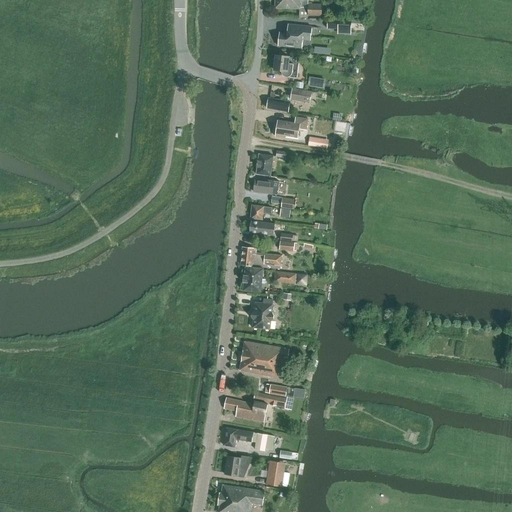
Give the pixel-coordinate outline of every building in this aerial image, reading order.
[(299,18),(308,18),(308,16),(322,16),(322,5),(308,4),(308,0),(275,0),(275,9),(299,9),(299,18)] [(338,30),(351,31),(351,22),(339,22),(338,30)] [(278,46),(302,48),(303,36),(311,37),(312,27),(288,25),(288,30),(284,33),(279,33),(278,46)] [(282,71),(282,72),(282,73),(282,74),(282,75),(283,76),(297,79),(300,58),(276,55),(275,70),(282,71)] [(312,80),(329,82),(330,73),(313,71),(312,80)] [(291,100),(310,103),(312,92),(292,89),(291,100)] [(267,108),(289,112),(290,102),(269,98),(267,108)] [(275,136),(286,138),(286,136),(298,138),(299,129),(306,130),(308,119),(296,117),(295,123),(278,121),(275,136)] [(313,131),(312,140),(332,143),(333,134),(313,131)] [(256,174),(271,176),(274,156),(259,154),(256,174)] [(305,163),(315,164),(316,156),(306,155),(305,163)] [(254,192),(278,195),(279,188),(273,187),(274,181),(256,179),(254,192)] [(281,207),(295,209),(296,200),(283,199),(281,207)] [(264,207),(252,205),(251,219),(262,220),(263,213),(271,214),(272,208),(264,207)] [(280,217),(290,218),(291,211),(281,210),(280,217)] [(249,232),(273,235),(275,224),(272,224),(264,223),(251,221),(249,232)] [(281,241),(293,242),(294,235),(282,234),(281,241)] [(280,250),(294,251),(295,244),(281,242),(280,250)] [(257,253),(257,249),(243,247),(241,265),(252,267),(275,269),(281,269),(282,256),(257,253)] [(243,291),(261,292),(262,281),(263,269),(246,267),(243,291)] [(275,282),(306,285),(307,275),(276,272),(275,282)] [(253,328),(270,330),(271,321),(274,319),(274,316),(272,313),(273,300),(264,299),(264,304),(255,303),(255,311),(252,314),(252,316),(251,316),(254,319),(253,328)] [(240,371),(280,378),(283,359),(287,360),(289,349),(245,342),(240,371)] [(266,393),(286,396),(288,387),(267,384),(266,393)] [(285,409),(292,410),(294,398),(287,396),(286,399),(255,392),(254,399),(267,402),(271,403),(270,405),(285,408),(285,409)] [(236,417),(264,423),(268,404),(255,401),(254,404),(227,398),(224,409),(237,411),(236,417)] [(224,445),(235,447),(236,439),(252,442),(254,433),(227,428),(224,445)] [(255,449),(265,451),(267,435),(258,433),(255,449)] [(280,458),(292,460),(293,453),(281,451),(280,458)] [(244,476),(252,458),(249,457),(242,456),(241,458),(227,456),(225,474),(239,477),(239,476),(244,476)] [(266,485),(282,487),(286,463),(270,461),(266,485)] [(220,505),(219,511),(250,511),(252,503),(263,505),(265,491),(223,485),(222,494),(220,493),(218,505),(220,505)]
